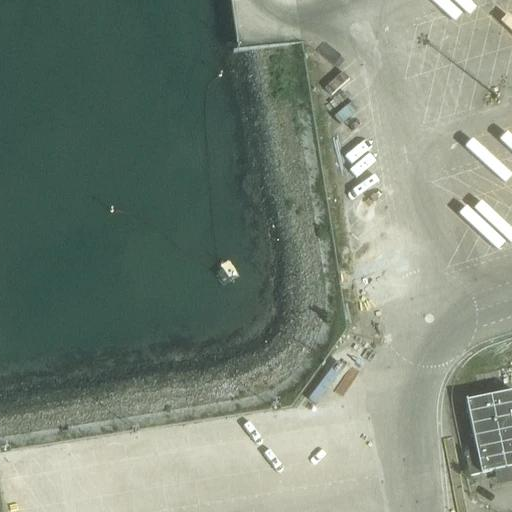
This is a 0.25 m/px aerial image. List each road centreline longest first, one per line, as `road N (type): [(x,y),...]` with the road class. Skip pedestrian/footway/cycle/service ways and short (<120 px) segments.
road 1 (unknown): [(473,321),(362,5),(302,14),(269,0)]
road 2 (unknown): [(18,485),(423,407)]
